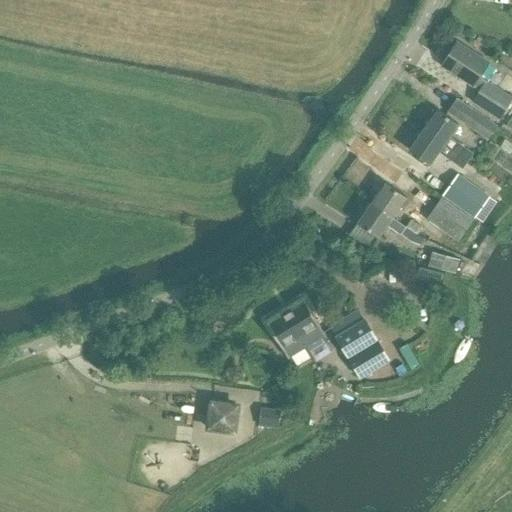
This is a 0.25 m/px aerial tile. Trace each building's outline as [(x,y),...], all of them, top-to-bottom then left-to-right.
[(456,42),(441,66),(481,92),(473,103),(499,120),(511,100),(486,83),(487,82),(480,78),(489,64),(456,42)] [(456,98),(447,110),(472,129),(486,139),(495,127),(481,117),(456,98)] [(435,108),(420,129),(467,162),(473,153),(448,136),(457,123),(435,108)] [(467,162),(420,129),(407,148),(429,163),(437,152),(462,169),(467,162)] [(458,174),(442,196),(474,218),(489,196),(458,174)] [(384,182),(370,203),(391,217),(405,197),(384,182)] [(440,198),(425,219),(457,242),(472,220),(440,198)] [(370,203),(357,222),(378,237),(386,224),(411,242),(416,235),(405,227),(391,217),(370,203)] [(421,228),(410,220),(405,227),(416,235),(421,228)] [(430,253),(426,266),(455,274),(459,260),(430,253)] [(305,302),(266,326),(286,358),(287,357),(294,368),(312,357),(309,352),(305,346),(323,335),(325,334),(305,302)] [(359,379),(388,361),(363,320),(334,337),(359,379)] [(123,342),(114,344),(117,361),(127,359),(123,342)] [(112,346),(105,347),(106,354),(113,353),(112,346)] [(205,400),(200,432),(232,437),(236,405),(205,400)] [(260,408),(258,427),(277,430),(280,410),(260,408)]
